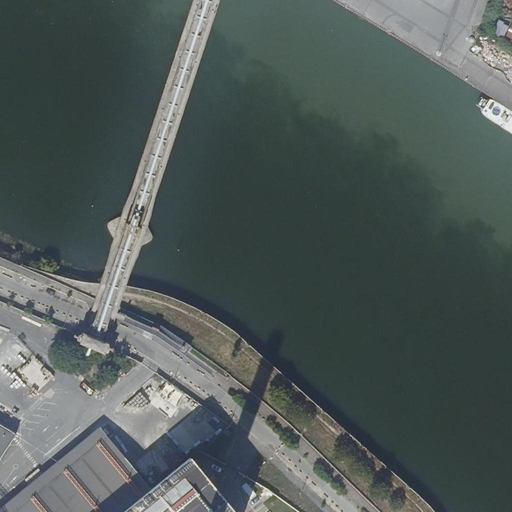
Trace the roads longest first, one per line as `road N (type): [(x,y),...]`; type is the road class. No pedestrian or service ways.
road 1 (unclassified): [(346,511),(160,355)]
road 2 (residential): [(160,355),(0,489)]
road 3 (unclassified): [(160,355),(0,284)]
